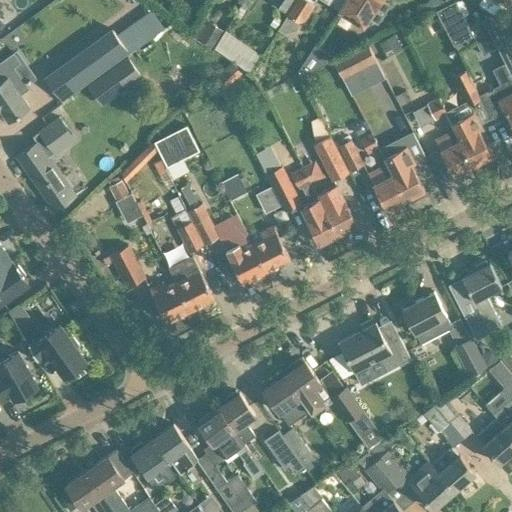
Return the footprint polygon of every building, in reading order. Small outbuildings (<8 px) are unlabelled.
[(273,0),(272,1),(285,9),(290,0),(273,0)] [(302,24),(315,4),(309,0),(296,0),(287,15),(302,24)] [(339,9),(345,0),(322,0),(338,10),(339,9)] [(382,0),(345,0),(339,9),(363,25),(369,16),(377,22),(389,4),(382,0)] [(454,45),(474,35),(455,0),(454,0),(436,9),(454,45)] [(200,21),(192,34),(212,48),(224,30),(209,20),(205,25),(200,21)] [(61,100),(128,51),(112,30),(45,78),(61,100)] [(226,31),(214,49),(250,73),(262,54),(226,31)] [(387,56),(401,48),(394,35),(379,43),(387,56)] [(511,39),(497,47),(506,63),(511,74),(511,39)] [(385,75),(368,42),(334,59),(343,77),(359,69),(367,85),(385,75)] [(22,63),(14,51),(0,60),(0,107),(1,107),(10,120),(29,107),(21,95),(30,89),(16,67),(22,63)] [(129,55),(103,74),(117,93),(143,75),(129,55)] [(253,72),(264,87),(277,77),(266,62),(253,72)] [(511,74),(506,63),(495,69),(502,84),(504,83),(509,92),(499,97),(511,122),(511,74)] [(469,104),(481,98),(467,69),(455,75),(469,104)] [(435,118),(446,112),(438,98),(427,103),(435,118)] [(473,165),(492,155),(479,129),(483,127),(474,110),(460,118),(454,107),(446,111),(460,139),(473,165)] [(72,133),(61,117),(33,136),(37,141),(17,155),(55,210),(76,195),(49,157),(66,145),(62,140),(72,133)] [(202,150),(190,125),(158,142),(170,166),(202,150)] [(362,134),(366,150),(381,147),(377,130),(362,134)] [(473,165),(460,139),(453,142),(448,132),(435,138),(441,149),(440,149),(453,175),(473,165)] [(330,134),(314,141),(333,178),(349,170),(330,134)] [(350,138),(339,144),(352,169),(363,163),(350,138)] [(397,139),(380,148),(392,173),(406,199),(409,197),(410,200),(423,194),(421,191),(425,189),(412,164),(416,162),(406,142),(400,145),(397,139)] [(151,140),(121,171),(126,181),(157,149),(151,140)] [(275,143),(259,149),(266,169),(282,164),(275,143)] [(160,159),(154,162),(166,186),(173,183),(160,159)] [(316,159),(303,165),(312,182),(324,175),(317,162),(316,159)] [(283,165),(267,174),(285,209),(302,200),(284,165),(283,165)] [(317,193),(312,182),(303,165),(291,172),(299,187),(302,186),(310,202),(301,207),(306,217),(319,243),(338,233),(317,193)] [(406,199),(392,173),(386,177),(381,166),(368,172),(373,183),(386,209),(406,199)] [(237,173),(221,181),(231,200),(247,192),(237,173)] [(122,179),(110,185),(117,200),(129,194),(122,179)] [(205,242),(219,235),(190,179),(176,186),(193,219),(205,242)] [(317,193),(338,233),(358,223),(337,183),(317,193)] [(235,198),(244,217),(263,209),(254,190),(235,198)] [(136,201),(147,221),(159,215),(148,195),(136,201)] [(193,219),(177,227),(189,250),(205,242),(193,219)] [(252,242),(267,270),(290,258),(274,225),(260,231),(262,236),(252,242)] [(226,249),(243,282),(252,277),(254,280),(266,274),(265,271),(267,270),(252,242),(246,230),(231,237),(235,244),(226,249)] [(0,242),(0,268),(13,259),(12,259),(0,242)] [(129,285),(145,277),(128,244),(112,252),(129,285)] [(214,296),(192,252),(168,265),(176,280),(191,308),(214,296)] [(0,300),(28,281),(24,275),(26,274),(18,263),(16,264),(13,259),(0,268),(0,300)] [(464,279),(450,287),(472,328),(473,328),(497,315),(493,307),(494,306),(487,292),(502,284),(490,261),(462,276),(464,279)] [(167,321),(191,308),(176,280),(166,285),(163,281),(150,288),(167,321)] [(421,342),(453,326),(434,291),(416,300),(412,298),(405,301),(405,306),(403,307),(421,342)] [(22,300),(9,310),(28,335),(41,325),(22,300)] [(376,321),(338,340),(354,371),(381,357),(387,370),(411,358),(399,335),(387,341),(376,321)] [(69,335),(59,322),(28,344),(37,360),(49,352),(64,374),(69,371),(72,374),(83,366),(81,363),(86,359),(77,346),(80,344),(72,333),(69,335)] [(469,375),(486,365),(470,337),(454,346),(469,375)] [(37,384),(18,349),(0,358),(0,397),(1,399),(12,393),(14,397),(23,392),(25,396),(38,389),(36,385),(37,384)] [(511,368),(511,350),(503,358),(511,368)] [(284,368),(282,370),(285,374),(310,410),(313,414),(316,412),(321,407),(320,405),(323,402),(329,396),(347,421),(348,420),(363,408),(346,384),(344,386),(336,375),(325,384),(322,380),(320,381),(302,355),(284,368)] [(511,373),(499,359),(489,368),(511,395),(511,396),(495,411),(498,415),(511,431),(511,373)] [(285,374),(264,389),(289,425),(310,410),(285,374)] [(254,435),(244,422),(255,414),(240,391),(221,404),(247,440),(254,435)] [(465,437),(473,430),(445,395),(436,401),(436,402),(465,437)] [(454,446),(465,437),(436,402),(424,411),(454,446)] [(219,406),(198,420),(213,441),(214,443),(224,457),(235,449),(243,459),(243,463),(253,477),(263,470),(244,443),(219,406)] [(511,431),(498,415),(475,435),(499,462),(511,450),(511,431)] [(157,435),(153,437),(177,472),(181,470),(198,458),(174,423),(157,435)] [(309,450),(292,427),(284,433),(300,456),(309,450)] [(300,456),(284,433),(280,428),(265,439),(268,443),(284,467),(288,464),(295,474),(306,465),(300,456)] [(134,451),(132,452),(148,475),(157,487),(177,472),(153,437),(144,444),(142,441),(132,448),(134,451)] [(460,453),(458,454),(451,446),(431,463),(454,490),(475,471),(460,453)] [(91,466),(87,469),(117,511),(157,511),(160,511),(154,503),(149,495),(129,509),(113,485),(133,471),(128,464),(117,448),(91,466)] [(388,449),(378,458),(399,483),(406,477),(417,490),(433,508),(454,490),(431,463),(427,458),(409,474),(388,449)] [(382,487),(362,504),(368,511),(404,511),(396,502),(388,492),(399,483),(378,458),(365,468),(382,487)] [(117,511),(87,469),(66,484),(82,506),(90,501),(98,511),(117,511)] [(220,472),(211,479),(234,511),(232,511),(247,511),(244,507),(249,504),(230,477),(226,480),(220,472)] [(230,477),(249,504),(254,499),(236,473),(230,477)] [(334,511),(321,496),(310,506),(315,511),(368,511),(362,504),(352,511),(334,511)]
